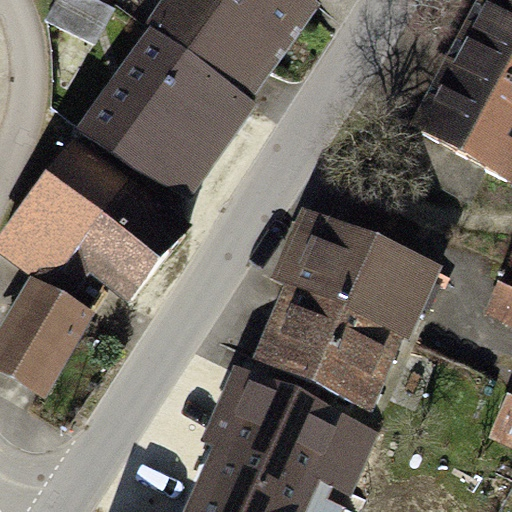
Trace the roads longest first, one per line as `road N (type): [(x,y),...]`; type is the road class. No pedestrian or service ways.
road 1 (residential): [(394,0),(55,511)]
road 2 (residential): [(11,0),(25,37),(26,107),(0,184)]
